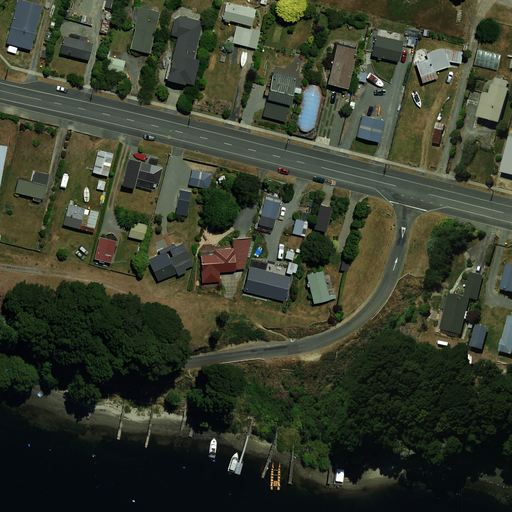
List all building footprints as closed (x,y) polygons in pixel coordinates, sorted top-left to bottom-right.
[(44,4),(24,0),(19,0),(9,45),(34,51),(44,4)] [(240,24),(253,27),(256,12),(227,5),(224,20),(240,24)] [(129,50),(149,55),(160,12),(140,7),(129,50)] [(167,80),(190,86),(206,23),(178,16),(173,37),(178,38),(167,80)] [(252,32),(237,27),(233,43),(257,50),(261,34),(252,32)] [(404,41),(374,36),(371,56),(400,61),(404,41)] [(94,45),(64,38),(60,54),(90,61),(94,45)] [(336,46),(328,85),(350,89),(358,50),(336,46)] [(454,46),(411,58),(421,85),(439,78),(436,72),(462,61),(454,46)] [(475,47),(471,63),(495,70),(499,53),(475,47)] [(127,60),(108,56),(105,68),(124,72),(127,60)] [(273,74),(264,115),(287,120),(296,79),(273,74)] [(480,92),(473,117),(500,124),(510,82),(493,78),(489,94),(480,92)] [(326,87),(306,82),(295,125),(314,130),(326,87)] [(387,123),(364,116),(357,137),(381,144),(387,123)] [(446,125),(435,122),(429,141),(441,144),(446,125)] [(511,135),(507,134),(496,172),(511,174),(511,135)] [(0,208),(9,144),(0,143),(0,208)] [(113,154),(97,150),(92,173),(107,176),(113,154)] [(162,168),(129,160),(123,185),(141,189),(142,184),(157,187),(162,168)] [(210,175),(191,171),(189,185),(208,188),(210,175)] [(107,181),(96,177),(93,187),(104,191),(107,181)] [(19,179),(16,194),(44,200),(47,185),(19,179)] [(191,192),(180,190),(175,214),(187,216),(191,192)] [(280,199),(267,196),(259,226),(273,230),(280,199)] [(99,213),(70,205),(64,225),(93,233),(99,213)] [(322,205),(316,228),(326,231),(332,208),(322,205)] [(312,211),(301,207),(286,252),(297,256),(312,211)] [(147,225),(133,222),(129,237),(143,241),(147,225)] [(115,241),(102,238),(97,260),(110,262),(115,241)] [(197,250),(200,282),(221,281),(219,271),(241,268),(248,239),(230,240),(231,248),(197,250)] [(181,244),(149,261),(160,282),(192,265),(181,244)] [(250,270),(245,289),(276,296),(278,288),(287,291),(293,271),(277,266),(274,277),(250,270)] [(511,272),(484,266),(478,291),(507,298),(511,275),(511,272)] [(324,271),(307,276),(313,305),(331,301),(324,271)] [(426,296),(419,330),(442,335),(449,300),(456,301),(461,276),(446,273),(441,299),(426,296)] [(511,352),(511,316),(507,315),(497,352),(511,356),(511,352)] [(502,320),(489,317),(481,349),(495,352),(502,320)] [(472,331),(457,327),(452,350),(468,353),(472,331)]
